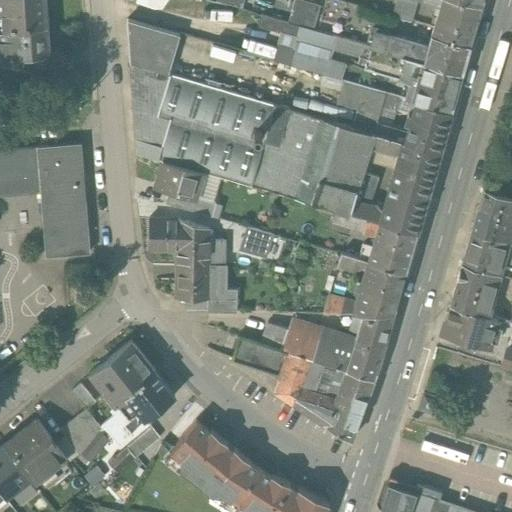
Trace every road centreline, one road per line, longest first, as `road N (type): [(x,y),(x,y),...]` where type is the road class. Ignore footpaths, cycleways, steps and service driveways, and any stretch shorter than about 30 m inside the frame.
road 1 (secondary): [(510,0),(366,482)]
road 2 (residential): [(137,299),(119,224),(103,0)]
road 3 (residential): [(366,482),(252,419),(174,349),(137,299)]
road 4 (residential): [(0,405),(137,299)]
